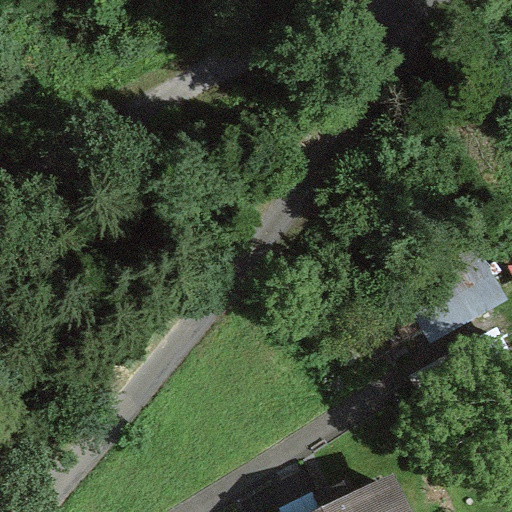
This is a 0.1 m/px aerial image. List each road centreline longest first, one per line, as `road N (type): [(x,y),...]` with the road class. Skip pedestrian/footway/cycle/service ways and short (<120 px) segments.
road 1 (unclassified): [(429,0),(376,95),(26,511)]
road 2 (unclassified): [(349,0),(175,89),(0,213)]
